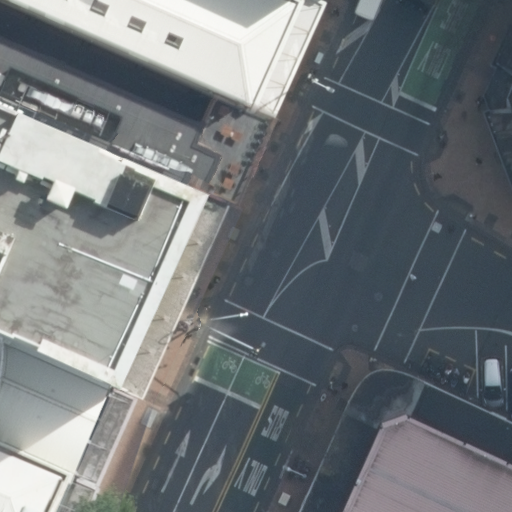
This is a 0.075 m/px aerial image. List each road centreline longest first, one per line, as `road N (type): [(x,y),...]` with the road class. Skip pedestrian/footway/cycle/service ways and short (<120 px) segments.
road 1 (secondary): [(212,511),(343,207)]
road 2 (secondary): [(343,207),(438,0)]
road 3 (tertiary): [(343,207),(511,280)]
